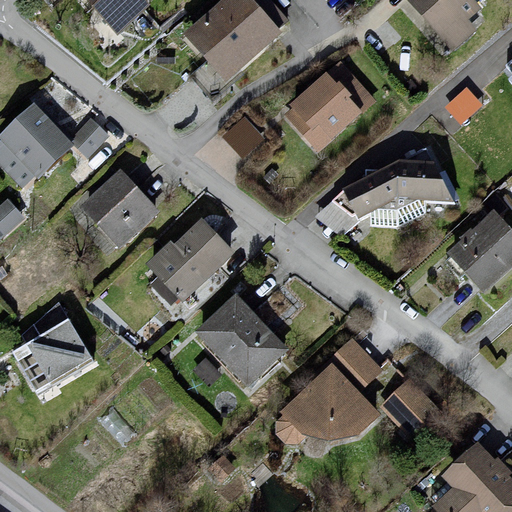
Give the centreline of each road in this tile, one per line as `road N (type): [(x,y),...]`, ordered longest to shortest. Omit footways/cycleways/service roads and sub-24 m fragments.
road 1 (residential): [(511,404),(5,4)]
road 2 (unknown): [(196,155),(238,116),(393,15)]
